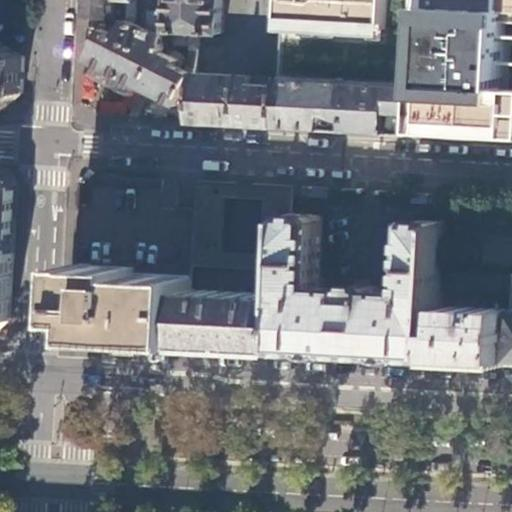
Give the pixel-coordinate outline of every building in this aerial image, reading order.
[(90,0),(90,15),(118,16),(118,0),(131,0),(131,3),(131,20),(165,35),(174,39),(179,30),(174,30),(174,0),(90,0)] [(237,0),(174,0),(174,30),(179,30),(201,31),(236,32),(237,0)] [(511,0),(288,0),(282,85),(280,125),(288,125),(295,125),(298,78),(418,87),(416,132),(493,136),(511,136),(511,0)] [(201,31),(179,30),(174,39),(177,42),(191,44),(190,57),(191,59),(187,69),(182,66),(185,58),(181,51),(177,50),(172,53),(163,49),(165,35),(131,20),(128,19),(121,34),(103,25),(85,59),(111,71),(126,78),(146,88),(152,91),(159,94),(196,112),(198,71),(199,72),(201,31)] [(0,42),(0,108),(5,109),(25,93),(26,57),(0,42)] [(232,122),(280,125),(282,85),(267,84),(267,76),(199,72),(198,71),(196,112),(196,115),(196,120),(232,122)] [(398,131),(416,132),(418,87),(298,78),(295,125),(312,126),(398,131)] [(0,251),(15,252),(17,215),(19,184),(17,180),(15,177),(13,174),(9,171),(4,169),(0,168),(0,251)] [(212,181),(199,179),(194,264),(222,266),(223,251),(225,196),(226,182),(212,181)] [(265,199),(266,184),(226,182),(225,196),(265,199)] [(276,185),(266,184),(265,199),(262,254),(261,268),(293,270),(296,214),(294,213),(295,196),(297,196),(297,186),(276,185)] [(312,187),(297,186),(297,196),(312,196),(312,187)] [(327,198),(328,187),(312,187),(312,196),(327,198)] [(431,203),(431,193),(413,192),(413,202),(431,203)] [(447,194),(431,193),(431,203),(447,204),(447,194)] [(320,215),(296,214),(293,270),(292,294),(289,349),(343,352),(382,354),(439,357),(440,330),(442,289),(443,270),(446,222),(420,220),(416,224),(414,281),(412,281),(412,292),(379,290),(376,285),(359,284),(356,287),(354,290),(323,288),(322,277),(321,277),(324,219),(320,215)] [(0,327),(11,317),(15,252),(0,251),(0,327)] [(223,251),(222,266),(261,268),(262,254),(223,251)] [(134,269),(75,264),(72,320),(89,321),(88,339),(125,341),(189,344),(193,288),(193,278),(134,275),(134,269)] [(511,273),(443,270),(442,289),(511,292),(511,273)] [(193,288),(189,344),(225,346),(254,348),(289,349),(292,294),(193,288)] [(451,332),(440,330),(439,357),(478,359),(511,361),(511,353),(511,309),(452,306),(451,332)]
